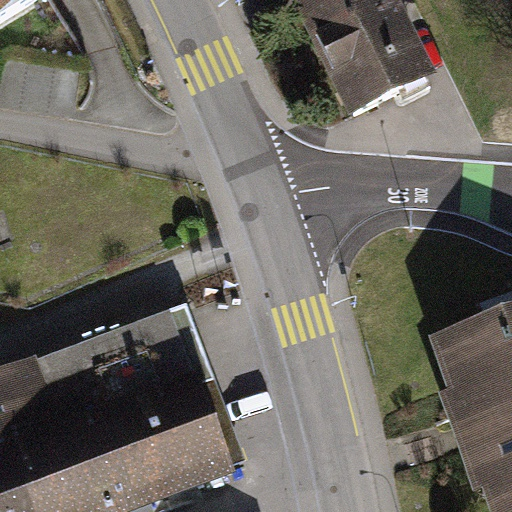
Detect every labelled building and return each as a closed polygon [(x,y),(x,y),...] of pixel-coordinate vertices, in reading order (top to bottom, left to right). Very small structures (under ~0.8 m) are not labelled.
[(0,0),(0,44),(66,4),(63,0),(0,0)] [(389,0),(322,0),(304,9),(356,117),(429,82),(389,0)] [(511,511),(511,317),(436,343),(453,392),(440,396),(474,495),(487,490),(494,511),(511,511)] [(172,319),(0,385),(0,393),(0,394),(29,467),(59,455),(203,400),(172,319)] [(29,467),(0,394),(0,393),(0,511),(81,511),(59,455),(29,467)] [(59,455),(81,511),(149,511),(235,478),(203,400),(59,455)]
